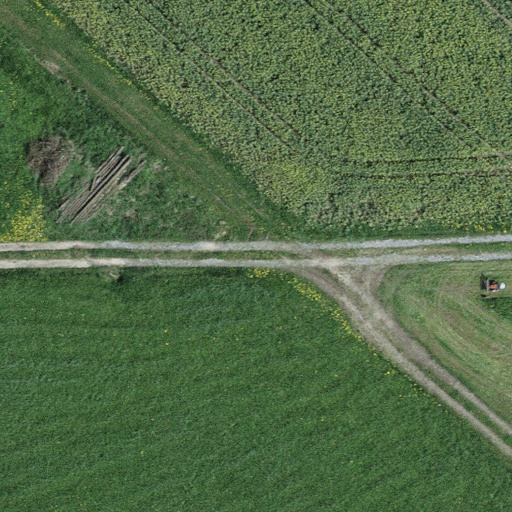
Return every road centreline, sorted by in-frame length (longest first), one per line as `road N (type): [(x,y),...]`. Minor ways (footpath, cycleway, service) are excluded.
road 1 (track): [(0,261),(511,244)]
road 2 (track): [(287,251),(511,443)]
